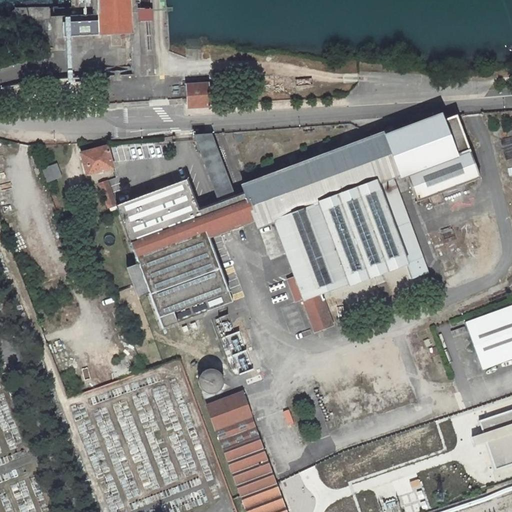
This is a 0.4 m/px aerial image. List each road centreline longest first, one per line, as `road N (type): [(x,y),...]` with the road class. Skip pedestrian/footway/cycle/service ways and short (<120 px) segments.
road 1 (unknown): [(475,104),(504,220),(488,270),(456,296),(304,344)]
road 2 (unknown): [(304,344),(262,315),(182,121)]
road 3 (unknown): [(304,344),(272,397),(282,456)]
